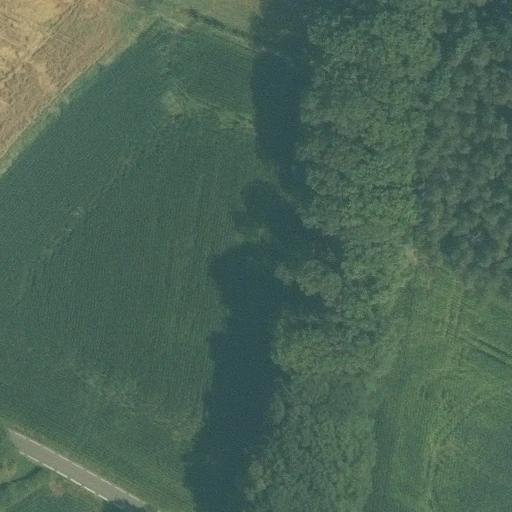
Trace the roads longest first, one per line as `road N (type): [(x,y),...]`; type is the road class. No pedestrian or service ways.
road 1 (unclassified): [(304,511),(372,0)]
road 2 (unclassified): [(0,440),(140,511)]
